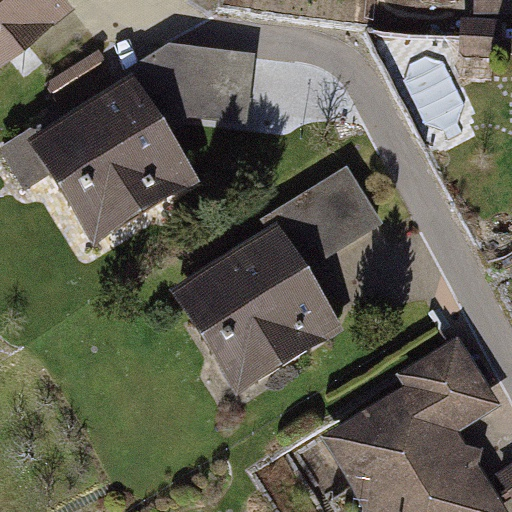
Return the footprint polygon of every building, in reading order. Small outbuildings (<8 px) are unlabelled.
[(0,0),(0,51),(55,10),(48,0),(0,0)] [(511,34),(511,0),(478,0),(482,38),(511,34)] [(162,124),(255,127),(257,61),(164,58),(162,124)] [(186,190),(122,85),(15,149),(79,254),(186,190)] [(254,225),(262,239),(272,233),(300,283),(378,239),(342,176),(254,225)] [(262,239),(163,293),(230,406),(338,342),(300,283),(272,233),(262,239)] [(397,398),(298,454),(321,494),(339,484),(355,511),(511,511),(511,465),(479,484),(456,443),(495,421),(454,348),(389,385),(397,398)]
